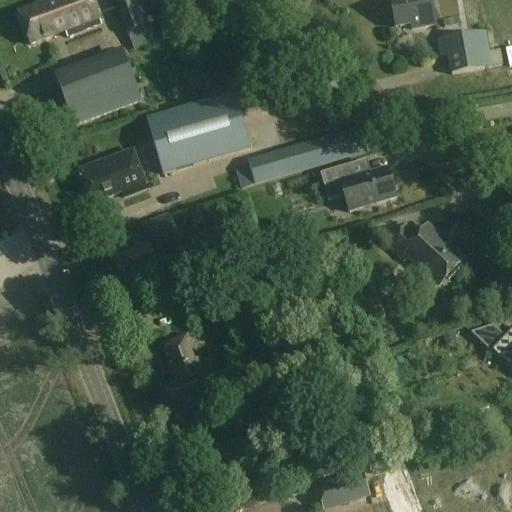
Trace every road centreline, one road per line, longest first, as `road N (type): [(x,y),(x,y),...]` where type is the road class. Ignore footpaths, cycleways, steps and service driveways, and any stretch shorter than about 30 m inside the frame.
road 1 (tertiary): [(145,511),(0,145)]
road 2 (residential): [(511,219),(297,21)]
